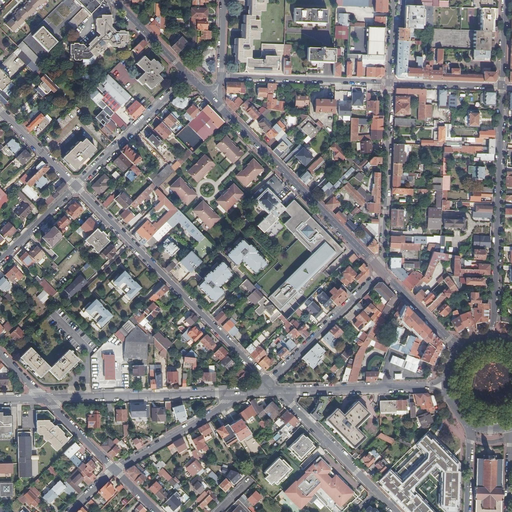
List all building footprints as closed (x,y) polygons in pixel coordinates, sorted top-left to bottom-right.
[(33,10),(40,4),(35,0),(28,0),(26,2),(27,3),(33,10)] [(75,0),(74,1),(77,4),(78,3),(83,8),(69,23),(75,29),(103,0),(75,0)] [(283,74),(284,45),(261,45),(261,57),(259,59),(251,58),(251,50),(253,50),(253,47),(251,47),(252,40),(259,40),(259,33),(261,33),(261,28),(259,28),(260,11),(265,12),(266,3),(267,3),(267,0),(248,0),(248,10),(250,10),(250,16),(245,15),(244,21),(243,21),(242,32),(243,32),(243,39),(236,38),(235,45),(234,45),(234,57),(236,57),(236,63),(245,63),(245,70),(248,73),(258,74),(283,74)] [(386,6),(386,0),(384,0),(343,0),(343,6),(375,7),(375,12),(386,12),(386,6)] [(490,9),(489,0),(474,0),(474,8),(481,8),(490,9)] [(33,10),(27,3),(22,8),(28,15),(33,10)] [(413,28),(431,29),(432,29),(433,7),(405,5),(405,9),(404,23),(404,28),(413,28)] [(28,15),(22,8),(16,13),(23,20),(28,15)] [(200,18),(207,18),(207,9),(191,8),(191,17),(192,17),(200,18)] [(327,10),(294,8),(294,22),(326,23),(327,10)] [(498,18),(498,9),(490,9),(481,8),(480,31),(492,31),(493,25),(494,25),(494,20),(498,20),(498,18)] [(23,20),(16,13),(10,19),(18,27),(24,21),(23,20)] [(160,16),(160,13),(157,16),(157,17),(154,19),(155,20),(149,26),(151,28),(159,36),(159,29),(160,16)] [(342,24),(342,26),(348,26),(355,27),(364,27),(364,23),(347,22),(347,14),(339,13),(339,24),(342,24)] [(115,30),(113,28),(111,27),(111,16),(102,15),(102,19),(96,19),(96,32),(99,35),(88,45),(89,46),(87,49),(83,45),(69,45),(69,47),(67,47),(67,50),(69,50),(69,55),(73,55),(73,60),(82,60),(82,65),(90,65),(96,59),(95,58),(107,46),(106,45),(107,43),(111,47),(124,47),(124,42),(127,42),(127,32),(116,32),(115,30)] [(385,25),(386,16),(375,16),(375,27),(384,27),(385,27),(385,25)] [(207,31),(207,22),(200,21),(200,18),(192,17),(192,30),(193,30),(198,30),(200,30),(201,30),(207,31)] [(18,27),(10,19),(4,25),(12,33),(18,27)] [(342,26),(335,26),(335,39),(348,39),(348,26),(342,26)] [(49,50),(51,52),(56,48),(53,45),(57,42),(42,27),(32,36),(47,52),(49,50)] [(384,27),(375,27),(367,27),(367,50),(384,50),(384,27)] [(398,33),(397,40),(408,41),(409,35),(410,35),(410,36),(411,37),(416,37),(416,33),(413,33),(413,28),(404,28),(398,28),(398,33)] [(210,39),(210,31),(207,31),(201,30),(201,39),(210,39)] [(495,31),(492,31),(480,31),(475,31),(474,50),(489,51),(489,48),(494,48),(494,42),(489,42),(489,38),(494,38),(495,31)] [(169,46),(177,54),(188,43),(180,35),(169,46)] [(147,44),(143,40),(133,50),(137,54),(147,44)] [(398,78),(422,79),(422,71),(422,56),(420,56),(420,57),(418,57),(418,63),(416,63),(416,64),(418,65),(418,69),(412,68),(412,67),(411,67),(411,68),(408,68),(407,67),(408,45),(411,45),(411,41),(408,41),(397,40),(397,56),(396,76),(398,78)] [(17,46),(18,48),(32,61),(37,66),(42,62),(22,42),(17,46)] [(321,48),(307,48),(306,68),(324,68),(324,62),(334,62),(334,52),(334,49),(323,48),(323,47),(321,47),(321,48)] [(18,48),(13,53),(27,66),(32,61),(18,48)] [(214,72),(215,50),(206,50),(206,49),(205,49),(205,50),(201,58),(197,56),(199,57),(202,59),(205,62),(207,64),(208,66),(210,70),(210,72),(214,72)] [(434,80),(442,80),(442,74),(442,63),(443,49),(437,49),(437,64),(439,64),(439,71),(432,71),(432,65),(433,65),(433,60),(432,60),(432,52),(433,52),(434,49),(430,49),(429,60),(429,79),(434,80)] [(489,58),(489,51),(474,50),(472,50),(472,61),(483,61),(483,58),(489,58)] [(362,64),(362,54),(354,54),(347,54),(347,60),(358,60),(357,77),(361,77),(362,67),(362,64)] [(384,65),(384,55),(367,55),(362,54),(362,64),(373,64),(374,65),(384,65)] [(144,56),(137,64),(145,72),(137,80),(142,85),(145,83),(151,89),(162,78),(161,75),(158,75),(158,74),(163,69),(153,59),(150,62),(144,56)] [(206,72),(210,72),(210,70),(208,66),(207,64),(205,62),(202,59),(199,57),(197,56),(196,60),(199,62),(201,63),(203,65),(204,66),(205,69),(206,72)] [(384,75),(384,66),(377,66),(377,67),(374,67),(374,65),(373,64),(373,67),(367,67),(366,77),(374,78),(381,78),(384,75)] [(496,72),(486,72),(484,72),(484,75),(468,75),(468,71),(463,71),(463,69),(452,69),(451,74),(446,74),(442,74),(442,80),(460,81),(464,81),(494,82),(496,80),(496,72)] [(0,70),(0,89),(1,91),(2,90),(3,89),(10,82),(0,70)] [(40,70),(36,74),(41,78),(40,79),(43,81),(39,85),(39,86),(46,94),(47,94),(51,90),(54,93),(56,90),(57,91),(59,89),(56,86),(40,70)] [(99,84),(103,87),(119,102),(122,105),(130,96),(108,74),(99,84)] [(146,110),(108,74),(130,96),(122,105),(120,106),(119,107),(123,110),(129,105),(131,107),(126,111),(135,120),(146,110)] [(10,82),(3,89),(4,91),(8,87),(12,83),(10,82)] [(245,88),(246,83),(227,82),(226,92),(240,93),(240,88),(245,88)] [(273,84),(268,84),(267,89),(267,95),(272,95),(273,95),(273,89),(276,89),(276,84),(273,84)] [(96,86),(89,93),(87,94),(109,117),(110,117),(111,116),(112,114),(119,107),(120,106),(117,104),(119,102),(103,87),(100,89),(98,87),(96,86)] [(267,95),(267,89),(258,88),(258,97),(267,97),(267,95)] [(425,99),(426,89),(396,88),(396,92),(396,94),(419,94),(419,99),(425,99)] [(443,90),(439,90),(439,103),(439,109),(448,109),(448,106),(443,105),(443,102),(445,102),(445,101),(446,101),(446,90),(443,90)] [(1,91),(0,91),(0,100),(4,105),(7,102),(15,95),(13,93),(8,97),(1,91)] [(495,92),(484,92),(484,105),(493,106),(495,106),(495,102),(495,92)] [(241,98),(235,103),(234,104),(238,108),(241,106),(247,100),(248,100),(242,97),(243,95),(242,94),(241,96),(240,97),(241,98)] [(178,95),(171,102),(175,106),(184,109),(186,106),(189,98),(186,98),(183,97),(180,96),(178,95)] [(309,105),(309,95),(305,95),(305,97),(301,97),(301,96),(296,95),(295,106),(305,106),(305,104),(309,105)] [(409,97),(396,96),(395,114),(414,115),(414,110),(409,110),(409,98),(409,97)] [(235,103),(226,98),(226,102),(227,105),(231,109),(234,112),(238,108),(234,104),(235,103)] [(448,98),(448,106),(448,109),(451,109),(456,110),(456,98),(448,98)] [(267,99),(266,109),(272,110),(285,112),(285,102),(280,102),(280,107),(276,106),(276,100),(275,100),(272,99),(267,99)] [(255,120),(260,115),(247,100),(241,106),(255,120)] [(334,113),(335,100),(316,100),(315,113),(319,113),(320,112),(326,112),(326,113),(327,113),(327,112),(330,112),(331,113),(334,113)] [(351,116),(352,101),(346,101),(346,105),(345,106),(339,106),(339,116),(351,116)] [(193,119),(193,118),(200,112),(192,105),(186,111),(187,112),(193,119)] [(367,106),(367,110),(369,111),(369,109),(373,109),(373,119),(382,119),(383,113),(378,113),(378,106),(367,106)] [(211,136),(224,122),(216,114),(211,109),(206,114),(202,110),(200,112),(193,118),(211,136)] [(272,110),(266,109),(260,115),(255,120),(258,123),(263,118),(272,110)] [(174,110),(171,113),(176,119),(180,116),(174,110)] [(474,110),(468,110),(467,126),(479,127),(479,111),(474,110)] [(184,115),(190,122),(193,119),(187,112),(184,115)] [(50,122),(44,116),(41,113),(32,122),(26,127),(30,131),(38,123),(39,124),(39,127),(41,128),(42,129),(50,122)] [(176,119),(171,113),(163,121),(170,127),(172,129),(179,122),(176,119)] [(110,117),(109,117),(121,129),(124,126),(112,114),(111,116),(112,117),(111,118),(110,117)] [(318,126),(316,129),(309,122),(312,119),(309,116),(303,121),(298,126),(308,136),(309,136),(312,139),(322,129),(318,126)] [(28,118),(23,124),(26,127),(32,122),(28,118)] [(205,142),(211,136),(193,118),(193,119),(190,122),(187,124),(205,142)] [(271,126),(263,118),(258,123),(261,127),(260,128),(266,134),(275,125),(273,123),(271,126)] [(358,118),(353,118),(351,118),(351,141),(360,141),(371,140),(382,139),(382,129),(382,119),(373,119),(372,119),(372,123),(370,123),(370,125),(372,125),(371,135),(357,136),(358,123),(358,118)] [(414,119),(395,118),(395,126),(414,127),(414,119)] [(110,121),(102,129),(108,136),(113,131),(114,133),(118,129),(110,121)] [(275,125),(266,134),(270,138),(273,136),(274,137),(278,141),(285,133),(284,132),(282,130),(284,128),(285,127),(279,121),(275,125)] [(171,132),(162,122),(155,129),(164,139),(171,132)] [(444,142),(444,137),(444,128),(439,128),(438,141),(431,141),(431,140),(421,140),(421,145),(438,146),(444,146),(444,142)] [(285,133),(278,141),(281,143),(282,142),(288,136),(285,133)] [(152,139),(149,141),(158,150),(162,146),(160,144),(163,142),(157,136),(153,139),(152,139)] [(217,146),(234,163),(243,154),(226,137),(217,146)] [(17,157),(24,150),(21,146),(16,141),(13,138),(6,145),(9,148),(17,157)] [(494,145),(494,139),(489,138),(489,150),(487,150),(482,149),(482,147),(461,146),(461,144),(451,144),(451,148),(444,147),(443,150),(443,153),(446,153),(474,154),(493,154),(494,145)] [(80,142),(63,158),(75,170),(93,153),(91,151),(94,148),(85,139),(81,143),(80,142)] [(371,140),(360,141),(361,154),(372,153),(371,140)] [(277,156),(279,158),(285,152),(284,152),(288,148),(282,142),(281,143),(273,151),(277,156)] [(348,156),(335,142),(330,147),(334,152),(334,156),(339,157),(343,161),(344,160),(348,156)] [(297,154),(295,156),(305,166),(314,157),(307,151),(311,147),(308,143),(303,148),(297,154)] [(406,145),(394,144),(394,153),(393,163),(402,164),(405,164),(406,153),(404,153),(404,152),(404,149),(406,149),(406,145)] [(299,145),(293,150),(297,154),(303,148),(299,145)] [(132,163),(134,165),(136,162),(139,165),(140,165),(143,162),(142,162),(136,155),(135,155),(132,152),(126,146),(121,152),(122,153),(132,163)] [(181,159),(184,162),(193,153),(189,149),(183,155),(184,156),(181,159)] [(17,157),(16,158),(22,165),(30,156),(24,150),(17,157)] [(169,165),(175,171),(184,162),(181,159),(174,152),(172,154),(176,158),(175,159),(177,161),(176,162),(174,160),(171,163),(169,165)] [(123,172),(132,163),(122,153),(114,162),(123,172)] [(188,172),(197,182),(214,165),(205,155),(188,172)] [(360,168),(358,166),(348,156),(344,160),(345,161),(347,159),(358,169),(360,168)] [(299,178),(304,183),(308,178),(311,181),(313,178),(311,176),(314,172),(313,171),(318,166),(324,160),(320,157),(305,172),(299,178)] [(361,169),(368,162),(365,159),(358,166),(360,168),(361,169)] [(237,177),(246,186),(263,170),(254,160),(247,167),(246,167),(244,169),(244,170),(237,177)] [(33,173),(29,177),(30,179),(45,164),(42,161),(36,167),(36,169),(35,170),(34,170),(32,171),(33,173)] [(393,170),(393,176),(401,176),(402,171),(402,169),(402,164),(393,163),(393,170)] [(30,179),(27,183),(30,187),(35,182),(37,184),(36,186),(39,187),(41,189),(48,181),(42,175),(49,168),(45,164),(30,179)] [(132,178),(134,180),(141,172),(134,165),(128,171),(130,173),(132,171),(135,174),(133,177),(132,178)] [(152,183),(157,188),(175,171),(169,165),(151,182),(152,183)] [(484,167),(468,166),(468,174),(472,174),(472,178),(484,179),(484,167)] [(296,174),(299,178),(305,172),(301,169),(296,174)] [(118,181),(122,177),(116,171),(112,175),(118,181)] [(361,182),(365,176),(359,172),(354,177),(361,182)] [(380,189),(381,173),(374,173),(374,183),(373,183),(372,195),(366,195),(366,193),(360,187),(357,191),(358,192),(365,200),(365,203),(367,203),(379,203),(380,189)] [(20,180),(25,185),(27,183),(30,179),(29,177),(26,174),(20,180)] [(98,184),(94,188),(100,194),(108,186),(105,183),(109,179),(104,175),(97,182),(98,184)] [(430,190),(437,190),(442,191),(442,178),(441,178),(432,177),(432,182),(438,182),(438,185),(430,184),(430,190)] [(187,204),(196,195),(190,188),(189,187),(188,186),(187,185),(180,178),(170,188),(187,204)] [(312,191),(314,193),(316,190),(317,189),(318,190),(320,188),(329,196),(336,189),(325,179),(312,191)] [(358,192),(357,191),(348,182),(344,187),(353,196),(358,192)] [(52,197),(55,199),(59,195),(67,187),(63,183),(59,187),(58,186),(56,189),(56,190),(58,191),(52,197)] [(161,201),(165,197),(157,188),(152,183),(132,203),(131,204),(135,207),(136,206),(136,207),(153,190),(160,197),(158,198),(160,200),(158,202),(159,203),(161,201)] [(21,189),(34,201),(39,196),(26,184),(21,189)] [(217,201),(226,211),(243,194),(234,185),(227,192),(226,192),(224,193),(224,194),(217,201)] [(0,208),(9,200),(10,199),(0,188),(0,208)] [(18,210),(25,217),(36,207),(33,204),(28,200),(19,190),(16,193),(23,201),(25,203),(18,210)] [(268,212),(279,202),(280,202),(267,190),(257,200),(268,212)] [(492,195),(492,192),(482,192),(468,191),(468,196),(465,196),(465,201),(472,201),(472,197),(480,197),(492,197),(492,195)] [(131,204),(132,203),(121,192),(115,198),(125,209),(131,204)] [(362,206),(365,203),(365,200),(358,192),(353,196),(362,206)] [(44,203),(47,207),(55,199),(52,197),(49,193),(44,198),(47,200),(44,203)] [(105,208),(115,198),(112,196),(102,205),(105,208)] [(153,236),(178,210),(165,197),(161,201),(159,203),(155,206),(158,210),(164,204),(170,211),(157,224),(156,223),(153,226),(148,220),(132,235),(135,238),(139,242),(144,238),(148,241),(153,236)] [(330,209),(332,211),(340,203),(334,197),(326,205),(330,209)] [(86,206),(79,199),(78,200),(84,207),(86,206)] [(309,218),(311,217),(294,200),(285,209),(279,202),(268,212),(270,214),(257,226),(264,233),(278,219),(277,217),(284,210),(291,217),(284,224),(287,228),(313,254),(267,300),(278,312),(283,307),(298,293),(299,294),(300,294),(301,294),(302,294),(303,293),(303,291),(302,290),(300,288),(302,286),(304,288),(306,285),(324,267),(325,267),(343,251),(342,249),(339,252),(337,249),(339,246),(318,225),(315,215),(312,218),(310,219),(309,218)] [(70,210),(67,213),(73,220),(83,210),(76,202),(69,209),(70,210)] [(210,228),(219,218),(213,211),(212,210),(211,209),(210,209),(203,202),(193,211),(210,228)] [(379,213),(379,203),(367,203),(367,212),(379,213)] [(356,212),(359,209),(357,207),(350,214),(346,209),(342,214),(339,211),(336,215),(339,219),(344,224),(352,216),(356,212)] [(441,219),(441,210),(441,208),(436,208),(429,208),(428,228),(434,228),(441,229),(441,222),(444,222),(444,227),(462,228),(462,230),(466,230),(467,228),(464,227),(464,222),(467,220),(467,218),(462,218),(462,220),(441,219)] [(391,213),(391,227),(402,227),(403,210),(391,209),(391,213)] [(22,221),(25,217),(18,210),(14,213),(22,221)] [(134,217),(127,210),(121,216),(127,223),(134,217)] [(178,221),(199,242),(205,237),(178,210),(153,236),(157,240),(158,241),(178,221)] [(139,213),(128,223),(131,227),(142,216),(139,213)] [(54,226),(54,227),(61,234),(65,230),(63,228),(70,222),(69,221),(70,220),(65,215),(54,226)] [(349,229),(352,232),(356,227),(350,221),(352,219),(353,217),(352,216),(344,224),(349,229)] [(88,236),(97,228),(98,227),(89,218),(80,227),(88,236)] [(0,234),(4,239),(5,240),(9,236),(10,236),(16,230),(9,223),(0,231),(0,234)] [(61,234),(54,227),(53,228),(42,238),(51,247),(63,236),(61,234)] [(93,248),(97,253),(109,241),(105,237),(107,235),(102,231),(101,232),(97,228),(88,236),(85,240),(89,245),(90,244),(94,247),(93,248)] [(441,231),(441,229),(434,228),(434,238),(412,237),(411,243),(420,244),(429,244),(436,244),(438,244),(440,244),(440,236),(441,231)] [(143,246),(147,250),(157,240),(153,236),(148,241),(143,246)] [(169,236),(167,239),(162,244),(163,244),(163,246),(165,248),(164,249),(171,256),(179,249),(171,241),(173,240),(171,238),(169,236)] [(490,247),(491,237),(474,236),(474,247),(490,247)] [(226,256),(236,266),(242,260),(255,274),(261,268),(262,270),(267,264),(257,253),(258,253),(250,244),(249,245),(243,239),(226,256)] [(378,253),(378,243),(374,239),(369,245),(368,244),(366,246),(374,254),(378,253)] [(390,247),(390,251),(400,252),(400,249),(404,249),(420,250),(420,244),(411,243),(390,243),(390,247)] [(117,248),(113,244),(112,246),(111,245),(103,253),(109,260),(114,255),(113,254),(116,251),(115,250),(117,248)] [(433,252),(435,246),(436,244),(429,244),(428,250),(433,252)] [(35,261),(37,263),(43,257),(42,256),(45,254),(37,246),(34,249),(32,252),(31,251),(28,254),(35,261)] [(484,250),(474,250),(474,259),(484,259),(484,250)] [(201,262),(190,251),(180,262),(191,272),(201,262)] [(28,254),(26,252),(19,259),(27,266),(30,263),(31,264),(35,261),(28,254)] [(460,265),(460,256),(451,255),(433,252),(430,261),(424,277),(423,277),(415,285),(418,287),(424,281),(427,283),(429,280),(430,280),(431,277),(438,259),(447,260),(447,258),(449,258),(454,257),(454,275),(446,273),(437,281),(439,284),(443,280),(447,276),(459,276),(459,269),(460,265)] [(352,262),(357,257),(354,254),(349,259),(352,262)] [(165,269),(169,272),(179,262),(174,257),(171,261),(172,262),(165,269)] [(390,258),(390,268),(399,268),(418,269),(419,268),(419,262),(403,262),(403,258),(400,258),(390,258)] [(215,302),(225,292),(219,287),(232,274),(230,272),(232,270),(223,261),(212,272),(211,271),(203,279),(203,280),(198,286),(215,302)] [(364,264),(363,263),(358,268),(361,272),(358,275),(349,266),(342,274),(345,277),(341,281),(343,283),(342,284),(343,285),(344,284),(346,286),(349,283),(348,282),(349,281),(351,283),(355,279),(360,284),(369,275),(369,269),(364,264)] [(5,275),(11,281),(14,285),(16,283),(13,279),(15,277),(18,279),(20,280),(23,277),(23,275),(14,266),(5,275)] [(511,266),(503,266),(503,270),(510,270),(510,281),(511,281),(511,266)] [(404,284),(410,290),(415,285),(423,277),(421,274),(416,272),(412,272),(409,275),(408,274),(407,275),(399,268),(390,268),(389,270),(394,274),(404,284)] [(124,293),(135,281),(135,282),(132,279),(130,277),(130,278),(127,275),(128,274),(127,273),(125,271),(120,275),(113,282),(118,287),(124,293)] [(5,275),(4,274),(2,276),(3,277),(0,279),(0,288),(2,290),(3,289),(11,281),(5,275)] [(116,289),(118,287),(113,282),(120,275),(119,274),(110,283),(116,289)] [(80,275),(65,290),(71,297),(76,292),(77,292),(83,287),(87,282),(80,275)] [(457,291),(447,276),(443,280),(447,286),(453,293),(454,292),(455,293),(457,291)] [(37,277),(34,280),(36,282),(39,285),(42,282),(37,277)] [(42,282),(39,285),(47,293),(50,296),(52,298),(57,292),(45,279),(42,282)] [(249,296),(252,293),(256,289),(247,280),(243,284),(250,292),(248,294),(249,296)] [(138,284),(135,281),(124,293),(125,294),(127,296),(138,284)] [(387,303),(393,293),(388,288),(382,283),(378,283),(373,288),(378,293),(376,295),(378,297),(377,298),(378,299),(381,296),(387,303)] [(141,287),(138,284),(127,296),(130,299),(138,291),(141,287)] [(168,289),(164,285),(150,299),(152,301),(155,301),(168,289)] [(348,295),(350,293),(346,288),(342,286),(340,288),(348,295)] [(454,296),(453,293),(447,286),(436,298),(429,305),(427,307),(428,308),(430,310),(436,304),(445,295),(448,298),(452,297),(454,296)] [(342,301),(348,295),(340,288),(337,291),(334,288),(329,292),(333,295),(329,298),(337,306),(342,301)] [(258,303),(264,297),(256,289),(252,293),(258,300),(257,301),(258,303)] [(415,295),(421,301),(423,300),(430,293),(431,292),(428,289),(426,291),(426,292),(425,291),(424,292),(421,290),(415,295)] [(130,299),(127,296),(126,296),(131,301),(139,293),(138,291),(130,299)] [(4,292),(2,294),(9,301),(12,298),(8,293),(7,294),(4,292)] [(322,306),(326,302),(316,292),(311,296),(322,306)] [(50,296),(47,293),(40,300),(43,303),(50,296)] [(397,300),(398,298),(393,293),(387,303),(385,306),(382,312),(386,315),(396,299),(397,300)] [(427,302),(429,305),(436,298),(430,293),(423,300),(426,304),(427,302)] [(478,303),(481,303),(481,295),(478,295),(478,293),(473,293),(470,293),(470,297),(471,297),(470,303),(472,303),(478,303)] [(381,312),(382,312),(385,306),(381,302),(379,305),(366,295),(363,298),(370,303),(376,308),(378,310),(381,312)] [(279,317),(281,315),(278,312),(267,300),(264,297),(258,303),(260,306),(255,311),(260,316),(264,312),(270,318),(270,320),(273,323),(279,317)] [(327,316),(337,306),(329,298),(326,302),(330,306),(323,312),(327,316)] [(96,299),(91,303),(85,310),(90,315),(97,322),(102,327),(108,320),(113,316),(107,309),(106,310),(104,307),(102,305),(101,306),(99,304),(100,302),(98,301),(96,299)] [(101,299),(98,301),(100,302),(99,304),(101,306),(102,305),(104,307),(107,305),(101,299)] [(85,310),(91,303),(90,302),(81,311),(87,317),(90,315),(85,310)] [(401,319),(406,306),(404,304),(401,302),(396,312),(394,315),(394,316),(397,319),(396,321),(398,324),(400,321),(401,319)] [(184,306),(181,303),(176,308),(179,311),(184,306)] [(372,312),(376,308),(370,303),(364,310),(367,314),(370,310),(372,312)] [(488,319),(488,304),(481,303),(478,303),(477,309),(472,308),(472,303),(470,303),(468,303),(471,311),(475,323),(482,322),(486,321),(488,319)] [(139,323),(140,323),(143,320),(145,318),(146,317),(157,306),(155,304),(152,304),(145,311),(145,312),(142,314),(138,310),(132,316),(139,323)] [(441,304),(435,309),(441,314),(442,313),(445,315),(450,310),(445,304),(443,306),(441,304)] [(316,327),(323,320),(318,314),(315,317),(302,305),(298,309),(304,315),(316,327)] [(157,306),(146,317),(149,321),(161,310),(157,306)] [(391,343),(389,347),(411,356),(419,359),(421,359),(432,365),(434,360),(436,356),(438,351),(441,348),(440,341),(438,340),(429,330),(425,326),(415,316),(406,306),(401,319),(402,320),(402,321),(409,328),(408,329),(411,331),(412,330),(412,331),(413,330),(419,336),(418,339),(411,336),(406,349),(395,345),(401,329),(398,328),(402,323),(400,321),(398,324),(391,343)] [(304,315),(298,309),(295,312),(300,318),(304,315)] [(370,319),(375,324),(380,316),(381,312),(378,310),(371,318),(370,319)] [(359,330),(370,319),(362,311),(356,318),(358,320),(354,324),(359,330)] [(470,325),(475,323),(471,311),(465,313),(464,313),(461,314),(461,315),(459,316),(464,328),(470,325)] [(215,319),(220,324),(227,317),(222,312),(215,319)] [(194,315),(192,314),(186,320),(191,326),(198,319),(194,315)] [(132,316),(129,320),(136,327),(139,323),(132,316)] [(366,337),(371,339),(377,341),(378,338),(379,337),(377,335),(375,338),(373,337),(376,332),(377,333),(380,328),(379,328),(381,324),(383,325),(386,319),(380,316),(375,324),(366,337)] [(464,328),(459,316),(451,319),(451,318),(449,318),(456,332),(457,332),(460,330),(464,328)] [(290,323),(287,320),(285,318),(282,321),(289,328),(283,334),(285,337),(286,335),(294,328),(290,323)] [(102,327),(97,322),(94,324),(101,331),(110,322),(108,320),(102,327)] [(129,320),(113,334),(121,342),(125,338),(140,323),(139,323),(136,327),(129,320)] [(161,329),(165,325),(161,320),(156,325),(161,329)] [(228,332),(235,325),(230,320),(222,327),(228,332)] [(305,338),(309,334),(305,330),(307,328),(304,325),(301,327),(295,321),(295,322),(293,320),(290,323),(294,328),(295,329),(300,334),(305,338)] [(13,327),(10,323),(4,329),(0,324),(0,332),(4,329),(7,333),(13,327)] [(140,323),(125,338),(125,358),(142,359),(147,360),(147,344),(147,330),(146,330),(142,326),(140,323)] [(228,332),(233,337),(239,331),(235,325),(228,332)] [(343,332),(336,325),(334,327),(329,332),(336,339),(338,338),(340,335),(343,332)] [(11,335),(18,342),(25,335),(18,327),(11,335)] [(183,333),(183,334),(182,335),(187,340),(191,337),(194,341),(202,334),(199,331),(198,332),(193,328),(192,330),(189,327),(188,329),(186,330),(183,333)] [(296,338),(300,334),(295,329),(291,333),(296,338)] [(154,335),(153,337),(154,338),(166,350),(172,344),(165,337),(164,338),(158,332),(154,335)] [(336,339),(329,332),(324,336),(323,338),(332,348),(339,341),(336,339)] [(200,341),(209,350),(215,344),(206,335),(200,341)] [(352,369),(348,382),(356,381),(371,339),(366,337),(363,342),(361,346),(357,353),(356,354),(352,369)] [(154,338),(154,344),(154,345),(166,356),(166,350),(154,338)] [(279,343),(281,341),(278,339),(266,351),(267,352),(266,353),(260,347),(261,345),(261,344),(259,346),(258,346),(250,354),(253,358),(258,363),(265,356),(271,350),(276,346),(279,343)] [(294,349),(297,346),(293,342),(291,340),(289,343),(294,349)] [(259,346),(261,344),(260,344),(258,345),(254,341),(245,350),(247,352),(250,354),(258,346),(259,346)] [(283,341),(280,344),(290,353),(293,350),(287,345),(283,341)] [(382,344),(377,341),(374,347),(387,352),(389,347),(382,344)] [(434,360),(432,365),(436,366),(438,361),(442,354),(445,349),(443,348),(442,343),(440,341),(441,348),(438,351),(436,356),(434,360)] [(280,344),(279,343),(276,346),(281,351),(277,355),(283,360),(284,359),(290,353),(280,344)] [(315,345),(310,350),(317,357),(319,359),(323,356),(322,355),(325,351),(317,343),(315,345)] [(70,369),(79,360),(69,350),(51,368),(31,347),(20,357),(29,366),(31,368),(40,378),(49,370),(59,380),(67,371),(70,369)] [(221,347),(215,354),(221,360),(228,353),(221,347)] [(191,350),(184,357),(195,358),(197,356),(191,350)] [(310,350),(302,358),(306,362),(307,361),(310,364),(317,357),(310,350)] [(345,352),(339,358),(342,361),(344,362),(350,356),(345,352)] [(115,354),(105,354),(106,379),(115,379),(115,354)] [(228,369),(234,363),(227,356),(221,362),(228,369)] [(265,356),(258,363),(265,370),(272,363),(274,360),(270,356),(267,358),(265,356)] [(390,363),(395,365),(401,367),(404,360),(398,358),(393,356),(390,363)] [(195,358),(184,357),(184,366),(192,366),(192,364),(193,365),(193,370),(196,370),(195,358)] [(309,365),(313,369),(318,363),(321,360),(319,359),(317,357),(310,364),(309,365)] [(412,363),(407,361),(404,368),(410,370),(415,373),(418,366),(412,363)] [(336,364),(330,369),(333,373),(339,367),(336,364)] [(144,375),(148,375),(147,365),(133,365),(133,376),(144,376),(144,375)] [(9,371),(4,366),(0,370),(0,386),(1,387),(1,384),(8,384),(7,374),(5,374),(9,371)] [(215,381),(214,366),(209,366),(209,373),(205,373),(205,375),(204,375),(204,378),(205,378),(206,381),(215,381)] [(342,379),(342,382),(348,382),(352,369),(346,368),(344,374),(343,374),(342,379)] [(245,372),(242,369),(234,377),(237,380),(236,381),(237,382),(238,381),(241,384),(249,376),(246,371),(245,372)] [(178,372),(167,372),(167,383),(178,382),(178,372)] [(366,372),(366,381),(371,381),(376,381),(379,372),(369,372),(366,372)] [(420,394),(415,394),(418,406),(420,405),(422,409),(426,408),(428,412),(429,412),(435,410),(433,406),(432,401),(431,397),(427,393),(426,393),(420,394)] [(328,396),(320,397),(318,401),(320,402),(317,406),(316,405),(314,410),(309,414),(317,422),(322,417),(320,414),(323,410),(328,401),(326,400),(328,396)] [(250,399),(248,400),(252,405),(257,414),(258,415),(265,408),(262,406),(259,407),(254,400),(253,400),(253,399),(250,399)] [(410,400),(396,401),(396,414),(400,414),(404,414),(403,410),(407,410),(410,410),(410,403),(410,400)] [(396,401),(380,401),(380,414),(396,414),(396,401)] [(272,402),(265,408),(258,415),(260,418),(266,412),(267,413),(269,411),(272,415),(270,417),(273,420),(279,413),(277,410),(279,409),(272,402)] [(369,414),(357,402),(344,416),(338,411),(339,410),(338,409),(337,409),(326,420),(354,448),(365,437),(355,428),(369,414)] [(144,417),(150,417),(149,412),(149,405),(139,406),(139,404),(135,404),(135,406),(131,406),(131,417),(144,416),(144,417)] [(183,423),(188,421),(183,405),(172,408),(175,418),(176,419),(178,426),(183,423)] [(257,414),(252,405),(239,414),(241,417),(243,420),(243,421),(243,422),(251,416),(252,416),(253,417),(257,414)] [(10,407),(0,407),(0,406),(0,438),(11,439),(13,436),(12,408),(10,407)] [(166,420),(166,409),(158,409),(158,408),(152,408),(153,421),(166,420)] [(94,427),(100,427),(99,415),(98,415),(98,409),(94,409),(94,410),(93,410),(93,409),(90,409),(89,410),(89,415),(88,415),(88,427),(94,427)] [(129,420),(128,409),(117,410),(117,421),(129,420)] [(55,417),(48,410),(37,410),(38,432),(35,432),(36,448),(41,448),(49,441),(55,447),(57,446),(60,449),(73,435),(69,432),(68,433),(67,431),(68,430),(62,424),(58,424),(57,425),(55,425),(54,426),(52,423),(55,421),(55,417)] [(290,413),(288,410),(275,422),(281,428),(294,416),(290,413)] [(429,412),(428,412),(419,416),(423,429),(429,427),(428,424),(433,422),(429,412)] [(294,416),(281,428),(277,432),(282,437),(277,442),(281,446),(291,435),(288,432),(292,427),(293,428),(299,422),(297,420),(294,416)] [(230,426),(236,436),(239,441),(251,433),(243,422),(243,421),(241,419),(230,426)] [(204,425),(198,429),(202,435),(205,442),(211,438),(209,433),(211,431),(207,424),(204,425)] [(222,427),(217,430),(225,442),(236,436),(230,426),(229,425),(228,424),(224,427),(222,427)] [(31,432),(18,432),(19,477),(32,477),(31,432)] [(459,511),(461,464),(427,432),(411,448),(376,482),(405,511),(432,511),(410,488),(433,467),(438,472),(436,505),(443,511),(459,511)] [(239,441),(239,442),(252,434),(251,433),(239,441)] [(293,449),(304,439),(298,433),(288,444),(293,449)] [(396,440),(381,433),(377,437),(392,444),(396,440)] [(205,442),(202,435),(193,440),(196,445),(198,450),(202,448),(204,451),(209,449),(205,442)] [(397,441),(411,448),(411,443),(397,437),(397,441)] [(120,442),(117,438),(113,442),(109,439),(107,441),(106,440),(103,443),(104,444),(101,446),(108,453),(116,446),(119,443),(120,442)] [(132,441),(137,449),(144,446),(140,440),(139,441),(137,438),(132,441)] [(173,443),(175,446),(179,453),(187,448),(182,438),(178,440),(173,443)] [(285,457),(278,449),(272,454),(280,462),(269,472),(280,484),(294,470),(291,468),(310,450),(305,445),(307,442),(304,439),(293,449),(285,457)] [(80,443),(77,440),(76,442),(71,446),(64,453),(68,458),(78,467),(82,463),(74,454),(81,448),(78,445),(80,443)] [(116,446),(108,453),(112,458),(120,450),(116,446)] [(380,456),(373,449),(372,451),(371,451),(370,452),(366,456),(365,455),(361,460),(368,466),(372,461),(374,463),(380,456)] [(502,501),(503,488),(501,488),(502,484),(502,483),(502,478),(502,477),(502,472),(503,471),(502,470),(502,465),(503,465),(503,464),(502,464),(502,460),(503,460),(503,459),(499,459),(497,459),(497,458),(496,458),(496,455),(493,455),(492,455),(490,455),(488,455),(487,455),(484,455),(483,458),(483,459),(477,459),(476,460),(477,460),(477,463),(476,464),(477,465),(477,469),(476,470),(476,471),(477,471),(476,476),(476,477),(476,482),(476,483),(476,487),(475,487),(474,500),(476,500),(476,508),(475,508),(475,509),(476,509),(475,511),(500,511),(501,510),(501,509),(501,508),(501,501),(502,501)] [(330,468),(318,456),(282,491),(298,509),(307,500),(310,503),(317,497),(332,511),(341,511),(357,496),(335,473),(333,474),(329,470),(330,468)] [(374,463),(369,468),(371,470),(375,466),(378,469),(377,470),(381,473),(389,465),(380,456),(374,463)] [(87,467),(86,468),(90,472),(96,466),(94,463),(97,460),(94,457),(86,465),(87,465),(88,466),(87,467)] [(0,473),(14,473),(13,463),(5,463),(3,460),(0,459),(0,473)] [(196,474),(202,468),(203,468),(196,460),(194,462),(193,460),(191,462),(191,463),(192,464),(187,468),(193,476),(196,474)] [(153,463),(152,464),(159,472),(163,468),(165,466),(160,461),(156,465),(153,463)] [(83,464),(82,463),(78,467),(79,468),(92,481),(94,479),(96,478),(90,472),(86,468),(85,468),(84,469),(82,467),(83,466),(83,464)] [(135,466),(134,466),(127,470),(127,472),(135,481),(143,473),(145,471),(138,464),(135,466)] [(76,491),(79,494),(82,492),(77,486),(83,479),(89,485),(92,481),(79,468),(66,481),(66,482),(76,491)] [(163,468),(159,472),(159,473),(161,475),(162,474),(169,481),(172,478),(163,468)] [(241,476),(237,472),(224,468),(223,472),(229,475),(227,477),(230,480),(233,484),(241,476)] [(143,473),(135,481),(137,483),(139,485),(146,477),(143,475),(144,474),(143,473)] [(203,481),(199,476),(191,483),(194,486),(193,487),(200,493),(205,489),(200,484),(203,481)] [(225,492),(232,484),(226,479),(223,482),(219,478),(215,482),(219,486),(225,492)] [(51,489),(58,495),(64,490),(70,496),(76,491),(66,482),(64,484),(60,480),(51,489)] [(150,489),(155,494),(161,488),(162,488),(156,482),(150,489)] [(13,483),(0,483),(0,496),(13,496),(13,483)] [(108,484),(99,493),(107,501),(115,492),(111,488),(112,487),(108,484)] [(32,485),(28,488),(37,497),(41,494),(32,485)] [(161,488),(155,494),(159,498),(160,497),(163,500),(168,494),(161,488)] [(49,504),(58,495),(51,489),(43,497),(49,504)] [(24,494),(18,500),(22,503),(23,505),(26,502),(29,505),(31,503),(35,507),(36,507),(38,505),(38,504),(41,501),(30,490),(25,495),(24,494)] [(248,499),(246,501),(250,506),(253,504),(254,505),(262,497),(256,491),(248,499)] [(206,511),(205,511),(209,511),(207,510),(206,509),(204,508),(213,498),(209,495),(206,498),(199,505),(201,507),(206,511)] [(251,511),(248,509),(243,504),(238,499),(235,502),(239,506),(232,511),(251,511)] [(91,500),(88,503),(96,511),(99,508),(91,500)]
